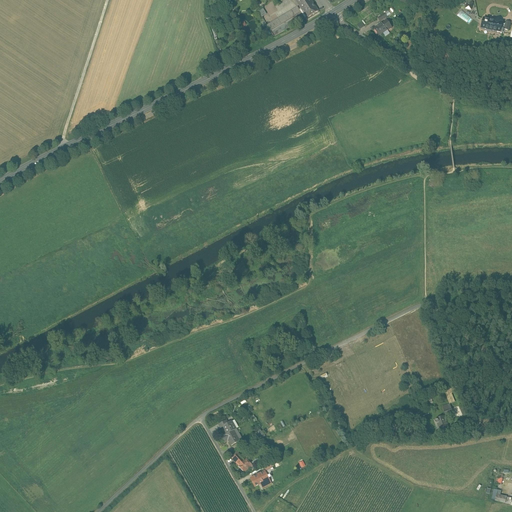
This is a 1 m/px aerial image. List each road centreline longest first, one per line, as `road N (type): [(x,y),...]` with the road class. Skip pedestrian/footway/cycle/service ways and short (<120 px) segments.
road 1 (primary): [(334,11),(0,181)]
road 2 (unclassified): [(511,372),(427,301),(200,416)]
road 3 (residential): [(334,11),(424,81),(454,95),(511,102)]
road 4 (unclassified): [(200,416),(97,511)]
